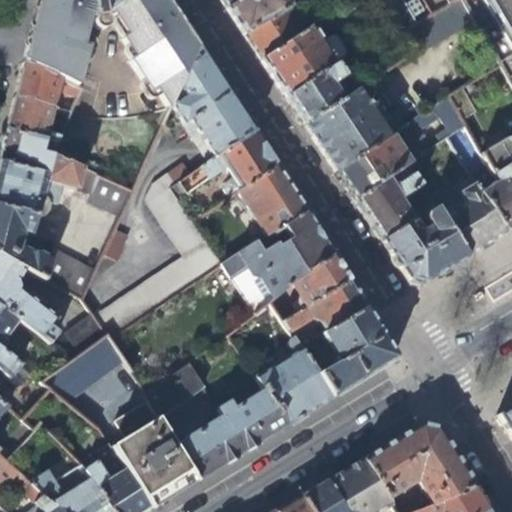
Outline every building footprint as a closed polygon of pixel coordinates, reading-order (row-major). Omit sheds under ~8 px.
[(46,0),(44,9),(34,6),(25,45),(20,65),(73,91),(83,51),(77,49),(84,20),(88,20),(88,29),(90,31),(93,32),(95,31),(97,30),(101,15),(105,21),(111,17),(124,38),(119,42),(125,52),(146,0),(46,0)] [(165,113),(167,108),(194,51),(173,19),(160,0),(146,0),(125,52),(132,62),(127,65),(147,95),(152,92),(165,113)] [(239,0),(215,0),(223,11),(239,0)] [(239,0),(223,11),(240,38),(289,10),(283,0),(239,0)] [(511,0),(388,0),(405,30),(454,0),(457,0),(470,22),(496,67),(511,94),(511,0)] [(419,56),(470,22),(457,0),(454,0),(405,30),(417,52),(419,56)] [(292,13),(289,10),(240,38),(258,63),(300,35),(287,16),(292,13)] [(300,35),(258,63),(283,102),(334,68),(332,65),(341,59),(343,53),(335,42),(329,41),(319,47),(308,29),(300,35)] [(195,139),(209,160),(249,133),(224,97),(194,51),(167,108),(189,141),(195,139)] [(77,92),(73,91),(20,65),(14,87),(13,91),(11,100),(50,110),(55,92),(74,100),(77,92)] [(341,79),(334,68),(283,102),(301,130),(339,104),(329,89),(341,79)] [(344,93),(347,99),(352,96),(349,90),(344,93)] [(444,99),(445,101),(452,112),(459,123),(471,115),(458,90),(444,99)] [(356,93),(352,96),(347,99),(339,104),(301,130),(317,154),(331,175),(399,131),(376,95),(362,104),(356,93)] [(63,125),(67,115),(61,113),(50,110),(11,100),(6,119),(4,125),(3,132),(41,141),(42,137),(46,121),(63,125)] [(435,122),(452,112),(445,101),(429,112),(435,122)] [(65,105),(61,113),(67,115),(70,108),(65,105)] [(406,142),(435,122),(429,112),(399,131),(331,175),(350,204),(382,183),(404,168),(418,160),(406,142)] [(41,141),(3,132),(0,141),(0,168),(44,178),(50,159),(53,148),(55,144),(41,141)] [(224,200),(233,194),(273,169),(259,148),(249,133),(209,160),(196,169),(203,182),(222,170),(228,179),(219,185),(218,191),(224,200)] [(479,157),(487,171),(492,178),(504,168),(511,185),(511,139),(508,142),(507,139),(479,157)] [(127,194),(50,159),(44,178),(0,168),(0,210),(32,219),(37,202),(54,206),(58,188),(87,195),(85,202),(117,216),(127,194)] [(182,163),(158,180),(164,190),(171,185),(174,183),(189,174),(182,163)] [(487,171),(466,182),(496,240),(511,229),(511,185),(504,168),(492,178),(487,171)] [(181,195),(203,182),(196,169),(189,174),(174,183),(181,195)] [(233,194),(263,240),(266,237),(276,232),(303,216),(292,199),(289,194),(273,169),(233,194)] [(428,206),(433,212),(463,260),(475,252),(496,240),(466,182),(462,174),(453,179),(457,187),(428,206)] [(387,190),(382,183),(350,204),(378,246),(408,226),(408,224),(395,204),(418,189),(411,179),(393,191),(387,190)] [(177,262),(92,321),(103,337),(106,342),(174,295),(206,273),(209,273),(216,269),(215,268),(211,262),(187,225),(169,197),(164,190),(158,180),(149,187),(141,206),(177,262)] [(175,192),(171,185),(164,190),(169,197),(175,192)] [(427,203),(418,189),(395,204),(408,224),(413,221),(408,214),(427,203)] [(28,237),(32,219),(0,210),(0,258),(20,270),(44,282),(48,264),(31,257),(28,259),(16,249),(20,234),(28,237)] [(415,237),(408,226),(378,246),(392,266),(397,274),(405,287),(416,289),(441,273),(463,260),(433,212),(423,219),(421,225),(425,230),(415,237)] [(265,305),(289,288),(328,258),(303,216),(276,232),(282,243),(273,249),(266,237),(263,240),(219,265),(215,268),(216,269),(248,318),(265,305)] [(110,232),(104,245),(99,255),(112,261),(123,237),(110,232)] [(51,255),(48,264),(44,282),(66,294),(78,300),(91,273),(51,255)] [(13,281),(20,270),(0,258),(0,311),(20,327),(45,346),(55,332),(47,326),(49,324),(40,317),(41,314),(40,310),(25,297),(22,297),(19,299),(15,291),(13,292),(12,284),(14,284),(13,281)] [(300,306),(290,313),(295,321),(344,286),(328,258),(289,288),(300,306)] [(315,325),(321,336),(360,312),(353,301),(344,286),(295,321),(282,331),(287,339),(307,325),(315,325)] [(0,350),(20,327),(0,311),(0,350)] [(331,367),(312,379),(327,401),(380,367),(389,361),(378,342),(360,312),(321,336),(318,338),(332,360),(327,363),(331,367)] [(277,323),(282,331),(295,321),(290,313),(277,323)] [(62,336),(77,356),(103,337),(92,321),(89,316),(62,336)] [(121,364),(106,342),(103,337),(77,356),(67,363),(36,386),(45,393),(61,407),(121,364)] [(250,380),(257,392),(281,429),(308,413),(327,401),(312,379),(295,352),(290,344),(284,345),(284,349),(288,352),(288,356),(250,380)] [(26,378),(0,355),(0,376),(15,389),(26,378)] [(140,398),(144,405),(154,422),(199,389),(183,366),(143,396),(140,398)] [(219,418),(212,423),(234,459),(261,442),(281,429),(257,392),(230,410),(225,404),(213,410),(219,418)] [(107,451),(122,474),(146,511),(149,511),(173,497),(193,484),(172,449),(162,433),(154,422),(144,405),(112,425),(122,442),(107,451)] [(511,407),(495,417),(511,442),(511,407)] [(17,423),(0,408),(0,423),(20,443),(29,434),(17,423)] [(212,423),(172,449),(193,484),(218,469),(234,459),(212,423)] [(411,481),(429,506),(471,486),(444,446),(435,432),(417,426),(389,444),(358,463),(381,501),(411,481)] [(0,462),(0,461),(0,477),(8,485),(16,477),(0,462)] [(382,511),(386,509),(381,501),(358,463),(341,473),(321,485),(337,511),(382,511)] [(98,464),(83,474),(106,511),(146,511),(122,474),(109,482),(98,464)] [(42,475),(26,486),(52,511),(106,511),(83,474),(76,467),(48,483),(42,475)] [(33,511),(52,511),(26,486),(24,485),(18,493),(33,511)] [(337,511),(321,485),(309,492),(297,499),(304,511),(337,511)] [(476,511),(484,508),(478,498),(471,486),(429,506),(416,511),(476,511)] [(304,511),(297,499),(288,505),(276,511),(304,511)]
